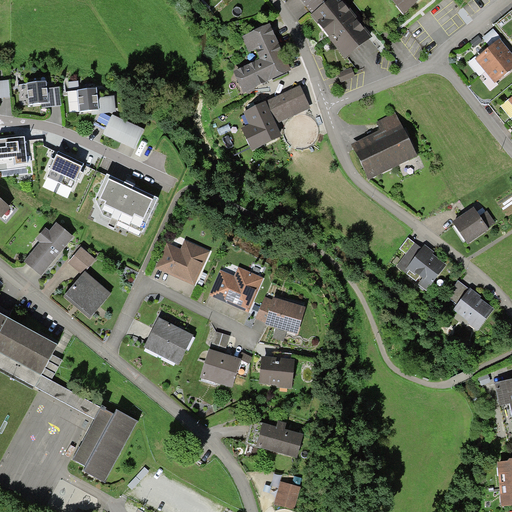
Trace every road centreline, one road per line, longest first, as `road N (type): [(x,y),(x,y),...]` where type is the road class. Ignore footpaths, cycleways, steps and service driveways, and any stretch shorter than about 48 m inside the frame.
road 1 (residential): [(325,108),(349,175),(511,312)]
road 2 (residential): [(325,108),(434,67),(448,73),(511,154)]
road 3 (residential): [(108,354),(222,452),(251,511)]
road 4 (residential): [(108,354),(143,283),(252,338)]
road 5 (residential): [(0,119),(68,134),(168,181)]
road 6 (residential): [(0,266),(108,354)]
road 7 (residential): [(273,0),(325,108)]
